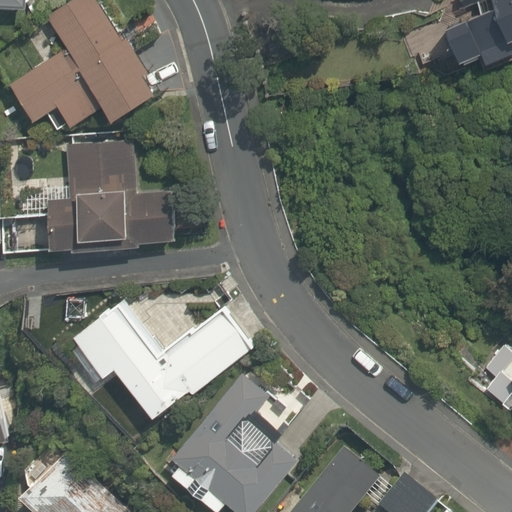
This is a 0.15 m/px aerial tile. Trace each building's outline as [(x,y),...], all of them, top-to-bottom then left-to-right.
[(65,107),(77,126),(113,102),(122,117),(163,90),(103,0),(84,0),(59,17),(77,44),(19,82),(45,120),(65,107)] [(511,0),(496,0),(501,15),(452,29),(464,70),(488,63),(491,71),(511,65),(511,0)] [(460,0),(464,9),(485,0),(460,0)] [(73,194),(56,195),(58,250),(150,247),(150,240),(187,239),(185,183),(140,184),(139,139),(72,142),(73,194)] [(127,362),(161,410),(259,340),(233,305),(165,354),(126,300),(83,331),(113,372),(127,362)] [(511,344),(507,340),(489,364),(495,369),(486,381),(511,401),(511,344)] [(243,372),(180,450),(188,457),(178,469),(229,510),(239,498),(256,511),(262,511),(305,460),(254,418),(272,396),(243,372)] [(0,441),(19,438),(7,378),(0,379),(0,441)] [(355,511),(385,473),(349,447),(300,511),(355,511)] [(127,511),(68,458),(26,503),(35,511),(127,511)] [(431,511),(442,499),(410,473),(385,504),(395,511),(431,511)]
